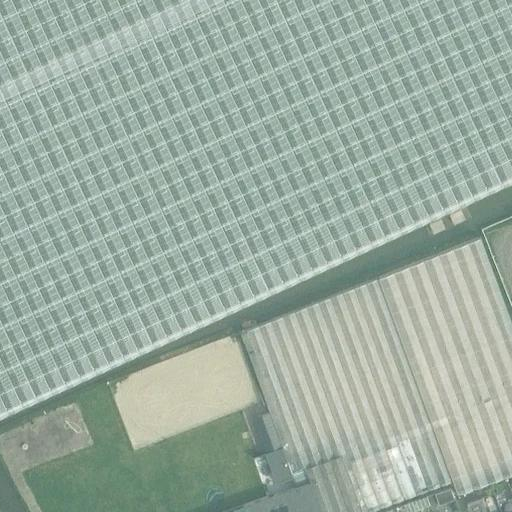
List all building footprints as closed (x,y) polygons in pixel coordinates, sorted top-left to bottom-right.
[(511,0),(0,0),(0,406),(3,406),(122,357),(511,177),(511,0)] [(447,250),(236,334),(279,447),(288,472),(290,472),(291,471),(303,467),(340,453),(361,511),(368,511),(447,482),(452,480),(456,493),(511,472),(511,328),(478,238),(447,250)] [(265,412),(255,415),(269,451),(278,447),(265,412)] [(269,451),(264,452),(275,483),(292,478),(288,472),(279,447),(278,447),(269,451)] [(296,486),(223,511),(361,511),(340,453),(303,467),(291,471),(296,486)] [(437,500),(434,493),(426,496),(431,509),(435,507),(437,500)] [(485,511),(480,498),(465,503),(468,511),(485,511)]
